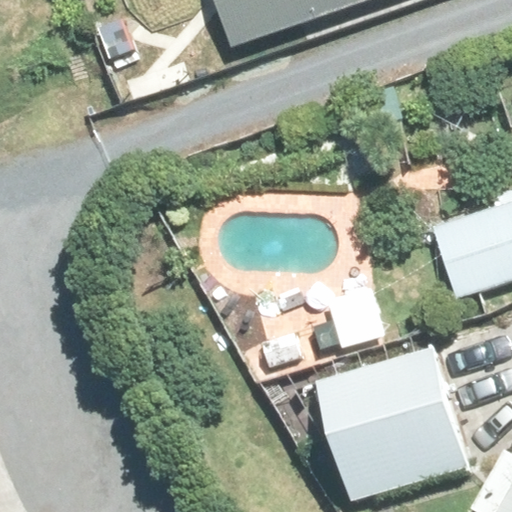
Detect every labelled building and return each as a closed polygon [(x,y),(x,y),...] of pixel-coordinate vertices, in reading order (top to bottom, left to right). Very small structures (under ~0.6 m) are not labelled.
[(226,0),(245,53),(397,0),(226,0)] [(511,208),(436,232),(459,304),(511,288),(511,208)] [(387,295),(338,309),(351,356),(399,343),(387,295)] [(447,351),(327,391),(367,511),(488,470),(447,351)] [(511,511),(511,470),(490,511),(511,511)]
